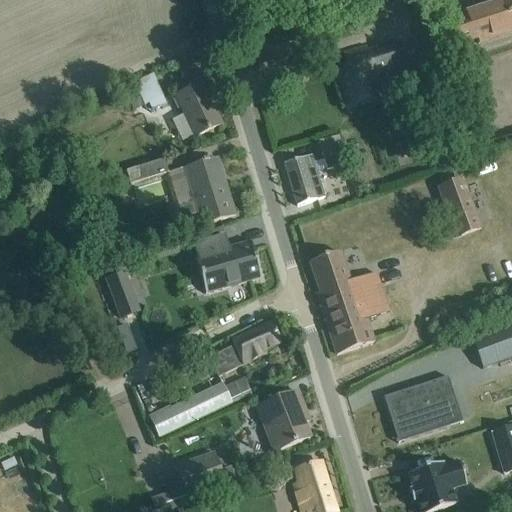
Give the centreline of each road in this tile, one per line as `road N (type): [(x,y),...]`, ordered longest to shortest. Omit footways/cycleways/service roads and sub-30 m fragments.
road 1 (residential): [(0,438),(300,294)]
road 2 (unclassified): [(300,294),(210,0)]
road 3 (unclassified): [(366,511),(300,294)]
